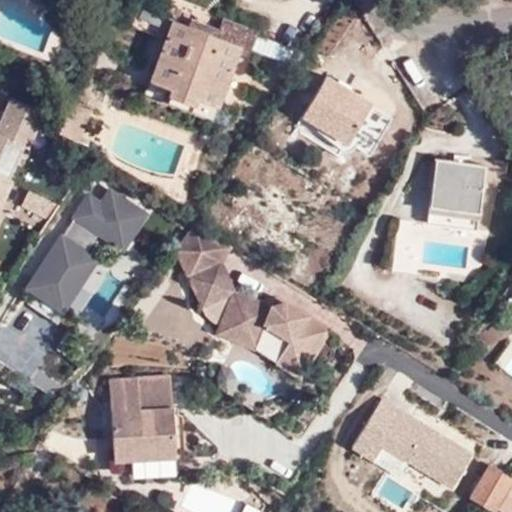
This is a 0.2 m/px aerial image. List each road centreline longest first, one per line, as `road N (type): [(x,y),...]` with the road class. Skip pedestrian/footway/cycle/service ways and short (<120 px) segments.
road 1 (residential): [(375,0),(396,33),(511,17)]
road 2 (residential): [(511,428),(395,356)]
